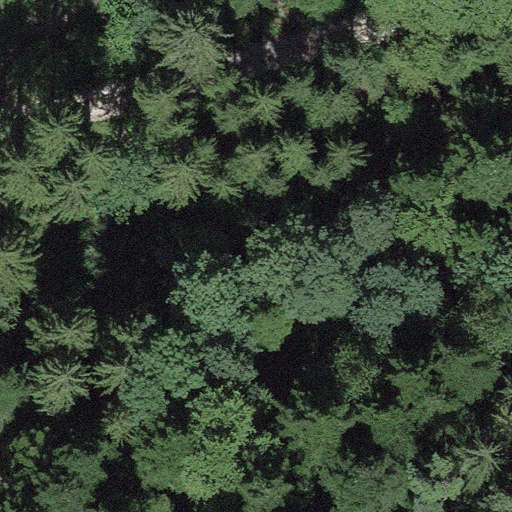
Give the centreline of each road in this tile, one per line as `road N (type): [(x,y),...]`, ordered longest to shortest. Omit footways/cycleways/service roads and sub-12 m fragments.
road 1 (track): [(0,111),(377,26),(511,21)]
road 2 (track): [(0,99),(115,0)]
